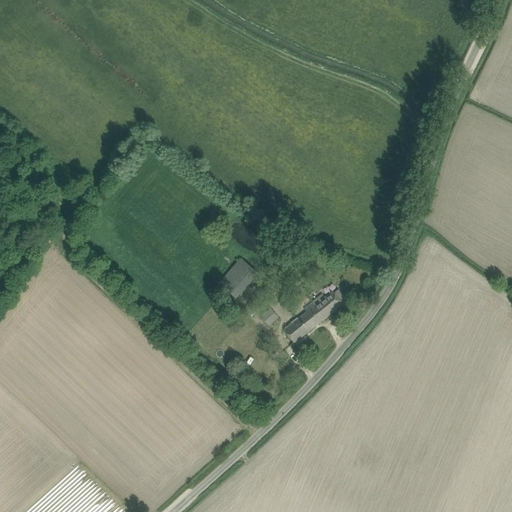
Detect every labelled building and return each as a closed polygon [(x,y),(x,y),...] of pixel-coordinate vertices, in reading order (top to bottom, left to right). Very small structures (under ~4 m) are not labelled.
[(236,299),(258,274),(241,258),(219,283),(236,299)] [(317,282),(312,286),(315,290),(315,289),(318,293),(323,289),(317,282)] [(343,304),(333,291),(325,298),(323,299),(320,296),(313,301),(326,318),(343,304)] [(294,343),(326,318),(313,301),(304,308),(306,312),(284,330),(288,335),(294,343)] [(271,308),(261,317),(269,325),(279,318),(271,308)]
